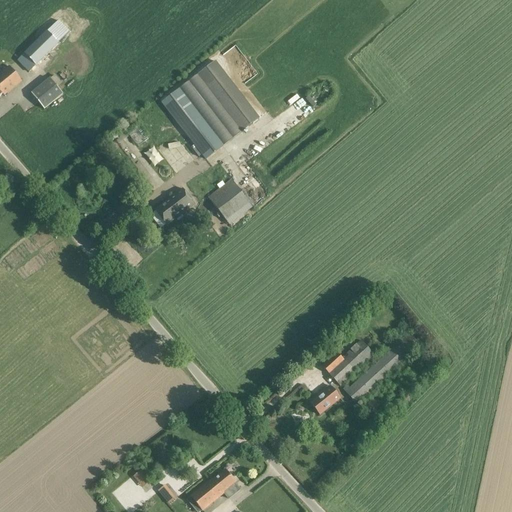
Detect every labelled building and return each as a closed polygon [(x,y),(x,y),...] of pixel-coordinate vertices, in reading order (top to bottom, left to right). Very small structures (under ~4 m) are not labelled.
[(47,30),(23,54),(24,54),(17,61),(29,73),(35,66),(35,67),(59,43),(70,32),(59,20),(47,31),(47,30)] [(215,61),(197,75),(241,132),(259,119),(215,61)] [(0,96),(3,95),(4,96),(21,82),(9,67),(0,73),(0,96)] [(49,78),(31,92),(44,108),(62,94),(49,78)] [(223,147),(179,89),(161,103),(194,145),(201,155),(205,160),(223,147)] [(138,126),(128,134),(138,147),(148,139),(138,126)] [(124,149),(133,140),(126,133),(117,142),(124,149)] [(199,157),(201,155),(194,145),(191,147),(199,157)] [(145,152),(154,166),(163,160),(154,147),(145,152)] [(222,188),(208,198),(227,223),(250,205),(231,181),(222,188)] [(182,190),(155,210),(167,226),(195,205),(182,190)] [(409,334),(345,392),(357,405),(421,347),(409,334)] [(337,353),(322,367),(340,387),(374,355),(360,341),(341,358),(337,353)] [(317,398),(310,404),(320,415),(340,399),(329,386),(316,396),(317,398)] [(372,398),(354,414),(362,423),(380,407),(372,398)] [(212,479),(210,481),(214,486),(212,488),(216,492),(212,495),(213,496),(212,497),(215,502),(224,494),(223,493),(235,483),(225,471),(225,470),(212,480),(212,479)] [(141,471),(133,477),(139,483),(146,477),(141,471)] [(191,497),(187,500),(196,511),(199,511),(202,510),(203,511),(215,502),(212,497),(213,496),(212,495),(216,492),(212,488),(214,486),(210,481),(191,496),(191,497)] [(165,487),(158,492),(169,505),(175,499),(165,487)]
